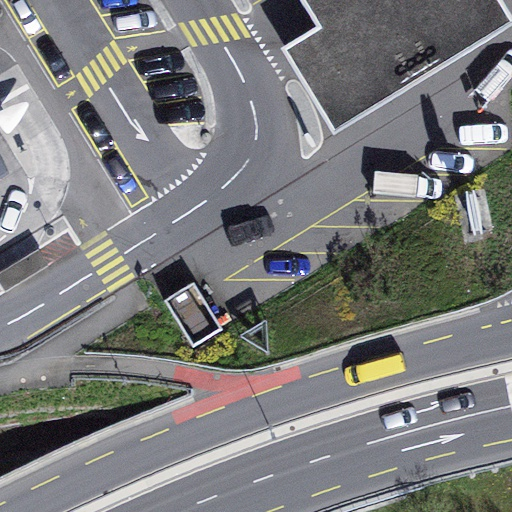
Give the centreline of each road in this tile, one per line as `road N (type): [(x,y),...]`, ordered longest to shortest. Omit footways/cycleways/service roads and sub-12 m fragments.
road 1 (secondary): [(511,338),(287,401),(20,511)]
road 2 (secondary): [(184,511),(378,441),(511,408)]
